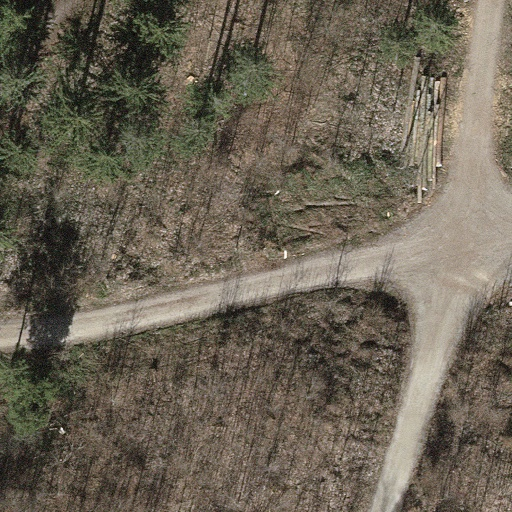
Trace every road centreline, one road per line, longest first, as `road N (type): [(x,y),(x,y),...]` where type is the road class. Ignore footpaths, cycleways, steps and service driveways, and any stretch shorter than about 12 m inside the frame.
road 1 (track): [(459,240),(153,311),(0,329)]
road 2 (track): [(459,240),(383,511)]
road 3 (track): [(491,0),(459,240)]
